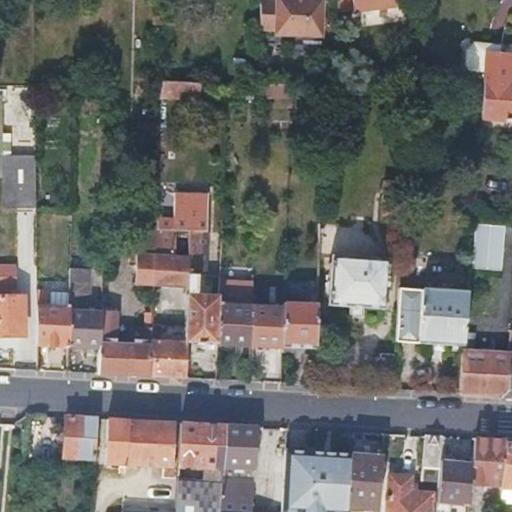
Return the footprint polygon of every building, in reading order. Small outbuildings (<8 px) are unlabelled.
[(468,73),(484,74),(486,55),(486,46),(474,45),(466,52),(464,68),(468,73)] [(486,55),(501,56),(501,46),(486,46),(486,55)] [(484,74),(484,80),(481,120),(511,122),(511,57),(501,56),(486,55),(484,74)] [(202,85),(164,84),(163,101),(202,101),(202,85)] [(263,87),(228,86),(228,100),(262,101),(262,97),(263,87)] [(263,87),(262,97),(295,98),(296,88),(263,87)] [(8,149),(0,149),(0,157),(1,157),(8,157),(8,149)] [(8,157),(1,157),(1,207),(34,207),(34,157),(8,157)] [(405,218),(407,187),(384,185),(382,216),(405,218)] [(188,233),(186,289),(184,334),(184,344),(216,346),(218,306),(218,299),(219,284),(219,279),(205,278),(208,196),(174,195),(173,221),(156,220),(156,229),(156,232),(171,233),(188,233)] [(156,220),(156,215),(130,214),(130,228),(156,229),(156,220)] [(130,228),(104,226),(103,252),(134,253),(154,254),(156,232),(156,229),(130,228)] [(472,227),(468,271),(502,273),(504,230),(472,227)] [(186,289),(188,233),(171,233),(170,253),(154,254),(153,287),(186,289)] [(154,254),(134,253),(133,286),(153,287),(154,254)] [(330,261),(318,260),(318,263),(317,293),(328,293),(327,307),(384,311),(387,262),(331,258),(330,261)] [(283,305),(283,309),(281,348),(315,350),(317,293),(318,263),(306,263),(305,291),(311,295),(310,307),(283,305)] [(12,269),(0,269),(0,285),(12,285),(12,269)] [(88,271),(68,269),(67,308),(65,348),(97,349),(100,315),(85,314),(88,271)] [(218,299),(218,306),(216,346),(248,347),(250,308),(251,285),(219,284),(218,299)] [(466,295),(399,292),(395,344),(462,349),(462,335),(466,295)] [(0,337),(22,336),(22,298),(0,298),(0,337)] [(67,308),(34,306),(34,346),(65,348),(67,308)] [(283,309),(250,308),(248,347),(281,348),(283,309)] [(99,309),(100,315),(97,349),(96,374),(148,378),(150,347),(126,346),(128,311),(99,309)] [(183,380),(184,344),(184,334),(171,334),(170,344),(150,343),(150,347),(148,378),(183,380)] [(462,335),(462,349),(457,396),(499,399),(505,391),(508,358),(471,356),(472,336),(462,335)] [(374,355),(372,391),(392,393),(395,356),(374,355)] [(97,421),(67,419),(65,458),(95,460),(97,421)] [(125,468),(128,422),(108,421),(105,467),(125,468)] [(172,481),(176,425),(128,422),(125,468),(125,473),(130,473),(130,467),(162,470),(162,480),(172,481)] [(220,486),(220,483),(223,428),(181,426),(179,468),(193,469),(192,485),(220,486)] [(257,434),(258,430),(223,428),(220,483),(225,482),(254,484),(257,441),(259,440),(259,436),(257,434)] [(422,488),(435,490),(438,463),(440,439),(422,438),(419,481),(422,488)] [(471,465),(468,488),(491,490),(491,500),(486,500),(484,511),(497,511),(498,500),(502,443),(473,441),(471,465)] [(511,493),(511,443),(502,443),(498,500),(505,500),(505,493),(511,493)] [(278,511),(344,511),(348,457),(284,454),(278,511)] [(375,511),(380,459),(348,457),(344,511),(375,511)] [(435,490),(434,506),(466,509),(468,488),(471,465),(438,463),(435,490)] [(40,474),(23,473),(21,505),(38,506),(40,474)] [(409,479),(388,477),(384,511),(428,511),(431,496),(408,494),(409,479)] [(177,484),(175,511),(218,511),(220,486),(192,485),(177,484)] [(122,511),(123,501),(105,500),(104,511),(122,511)] [(123,501),(122,511),(169,511),(170,503),(123,500),(123,501)]
